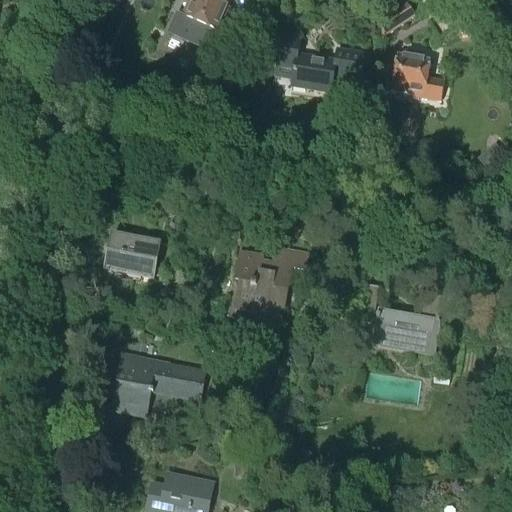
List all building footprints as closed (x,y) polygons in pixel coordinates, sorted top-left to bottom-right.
[(177,16),(169,35),(183,41),(187,30),(210,40),(200,63),(217,70),(230,38),(223,35),(233,11),(227,9),(230,3),(223,0),(189,0),(182,18),(177,16)] [(414,20),(405,6),(382,21),(381,42),(414,20)] [(233,47),(247,51),(254,25),(240,21),(233,47)] [(334,64),(297,57),(300,43),(283,41),(278,68),(294,71),(291,90),(330,96),(333,80),(366,85),(371,57),(336,52),(334,64)] [(404,53),(403,59),(397,58),(390,96),(440,104),(444,83),(427,81),(430,63),(424,62),(425,56),(404,53)] [(103,274),(138,280),(139,279),(138,279),(141,263),(153,266),(153,270),(154,271),(158,247),(110,238),(103,274)] [(274,251),(271,266),(238,260),(234,284),(239,285),(234,313),(280,322),(290,271),(304,274),(307,258),(274,251)] [(348,284),(331,281),(325,314),(325,323),(339,325),(343,305),(345,299),(348,284)] [(422,322),(378,315),(375,314),(379,289),(361,286),(356,312),(378,316),(374,340),(390,342),(389,350),(433,358),(443,302),(425,299),(422,322)] [(120,356),(120,358),(110,413),(127,416),(129,407),(146,411),(149,395),(198,404),(203,376),(136,363),(139,345),(118,346),(119,350),(120,353),(120,356)] [(263,358),(260,372),(273,374),(278,361),(263,358)] [(126,463),(125,472),(136,473),(136,464),(126,463)] [(234,470),(234,480),(247,480),(247,470),(234,470)] [(146,511),(147,511),(148,509),(160,511),(159,511),(207,511),(212,486),(167,477),(164,490),(151,487),(146,511)]
